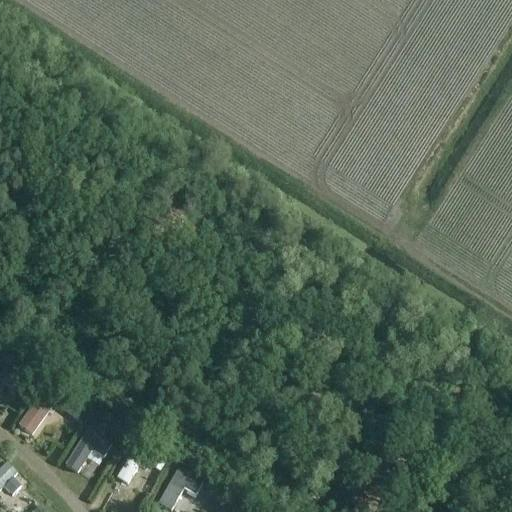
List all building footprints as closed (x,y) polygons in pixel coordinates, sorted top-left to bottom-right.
[(0,348),(0,425),(11,434),(46,378),(0,348)] [(46,378),(11,434),(33,451),(53,470),(92,408),(46,378)] [(92,408),(53,470),(71,487),(79,497),(86,507),(130,432),(92,408)] [(130,432),(86,507),(89,511),(137,511),(171,458),(130,432)] [(0,456),(0,511),(67,511),(66,509),(58,500),(32,475),(5,452),(0,456)] [(171,458),(137,511),(221,511),(232,496),(214,485),(171,458)] [(257,511),(232,496),(221,511),(257,511)]
